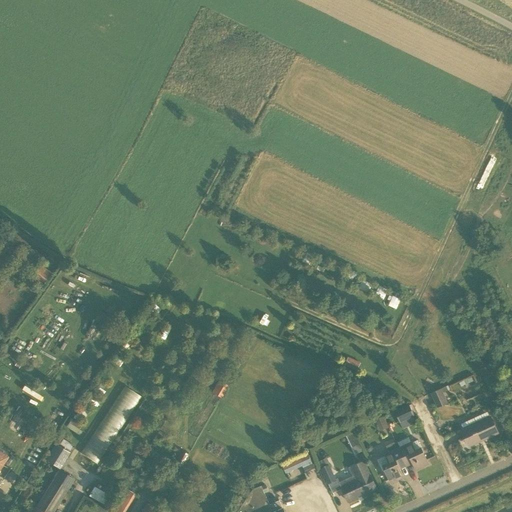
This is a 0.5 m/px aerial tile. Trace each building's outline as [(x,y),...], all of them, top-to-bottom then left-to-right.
[(330,275),(337,279),(345,266),(337,261),(330,275)] [(39,264),(28,278),(41,288),(52,274),(39,264)] [(359,287),(368,291),(372,283),(363,279),(359,287)] [(378,284),(374,294),(383,298),(387,287),(378,284)] [(395,309),(401,295),(392,291),(386,304),(395,309)] [(348,355),(345,363),(356,368),(359,360),(348,355)] [(221,398),(228,386),(218,380),(211,392),(221,398)] [(82,453),(99,464),(141,395),(124,385),(82,453)] [(437,407),(447,403),(443,393),(441,389),(431,393),(437,407)] [(405,417),(414,415),(412,406),(403,408),(405,417)] [(489,416),(487,412),(461,424),(462,428),(461,429),(464,437),(468,436),(472,445),(498,433),(490,415),(489,416)] [(379,427),(387,423),(383,416),(376,419),(379,427)] [(70,419),(66,428),(78,432),(82,423),(70,419)] [(352,444),(358,441),(354,431),(347,435),(352,444)] [(302,443),(311,438),(308,433),(299,437),(302,443)] [(393,438),(387,441),(390,448),(391,449),(397,447),(393,438)] [(422,446),(418,439),(412,442),(412,441),(399,447),(407,463),(412,461),(416,470),(424,466),(424,465),(428,463),(420,447),(422,446)] [(284,451),(293,446),(291,442),(282,446),(284,451)] [(60,468),(70,453),(55,444),(46,459),(60,468)] [(395,480),(403,476),(399,467),(407,463),(399,447),(384,454),(388,462),(382,464),(390,481),(395,479),(395,480)] [(182,466),(188,454),(179,449),(172,461),(182,466)] [(290,462),(294,469),(311,461),(307,454),(290,462)] [(348,501),(376,488),(364,461),(349,467),(355,479),(341,486),(348,501)] [(0,485),(11,470),(3,465),(0,462),(0,485)] [(328,484),(335,480),(328,464),(321,468),(328,484)] [(52,511),(74,479),(58,469),(34,508),(31,511),(52,511)] [(88,495),(104,504),(110,494),(94,485),(88,495)] [(269,504),(264,492),(261,486),(252,489),(238,511),(285,511),(280,500),(269,504)] [(124,511),(135,494),(125,488),(110,511),(124,511)]
